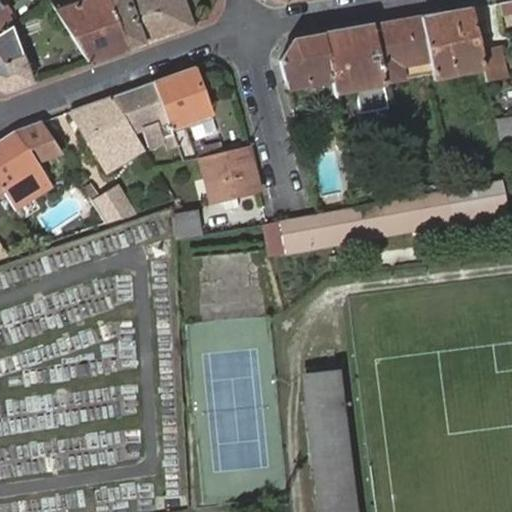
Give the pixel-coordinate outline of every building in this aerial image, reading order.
[(110,0),(87,0),(88,0),(55,11),(89,62),(128,49),(110,0)] [(110,0),(128,49),(193,26),(182,0),(110,0)] [(511,32),(511,1),(500,3),(506,34),(511,32)] [(0,7),(0,32),(9,27),(12,25),(1,7),(0,7)] [(433,72),(435,82),(485,71),(480,49),(472,8),(421,18),(430,58),(433,72)] [(384,83),(403,78),(400,64),(430,58),(421,18),(373,26),(384,83)] [(384,83),(373,26),(324,35),(333,80),(334,86),(354,82),(355,90),(359,107),(388,101),(384,83)] [(9,27),(0,32),(0,90),(5,92),(33,82),(9,27)] [(279,59),(287,91),(333,80),(324,35),(292,40),(279,59)] [(504,80),(508,79),(500,44),(480,49),(485,71),(488,83),(504,80)] [(433,72),(430,58),(400,64),(403,78),(433,72)] [(192,68),(152,83),(174,144),(181,161),(193,158),(182,127),(208,118),(192,68)] [(489,89),(505,86),(504,80),(488,83),(489,89)] [(355,90),(354,82),(334,86),(336,94),(355,90)] [(152,83),(110,98),(131,132),(140,129),(148,146),(162,143),(165,147),(174,144),(152,83)] [(110,98),(70,113),(102,163),(137,142),(131,132),(110,98)] [(511,115),(495,119),(503,152),(511,149),(511,115)] [(47,185),(26,151),(33,149),(40,160),(60,153),(41,123),(14,133),(0,142),(0,189),(1,191),(12,208),(47,185)] [(137,142),(102,163),(108,172),(143,151),(137,142)] [(211,202),(259,191),(248,146),(200,157),(211,202)] [(423,222),(425,231),(511,215),(511,208),(508,184),(284,224),(283,220),(263,224),(269,259),(320,250),(319,241),(423,222)] [(135,214),(116,186),(92,202),(92,203),(106,224),(134,215),(135,214)] [(174,205),(175,240),(201,235),(197,214),(184,215),(181,203),(174,205)] [(0,231),(0,260),(38,248),(20,219),(0,231)] [(320,250),(425,231),(423,222),(319,241),(320,250)] [(311,410),(323,511),(354,511),(337,373),(339,370),(337,350),(327,351),(329,366),(306,369),(308,380),(323,377),(328,407),(311,410)] [(308,380),(311,410),(328,407),(323,377),(308,380)]
